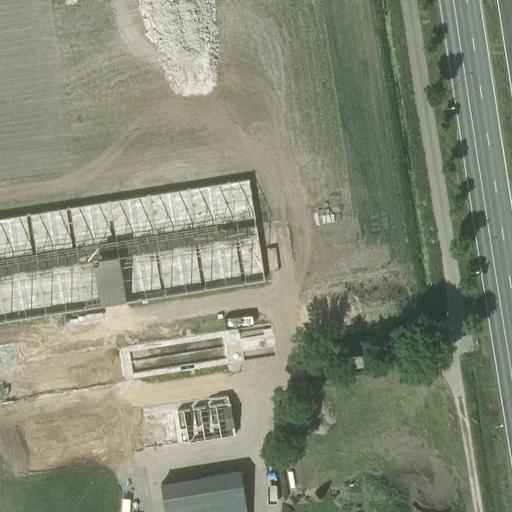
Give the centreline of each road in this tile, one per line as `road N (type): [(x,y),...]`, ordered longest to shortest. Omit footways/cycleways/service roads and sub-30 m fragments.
road 1 (primary): [(464,0),(511,306)]
road 2 (track): [(483,511),(458,346)]
